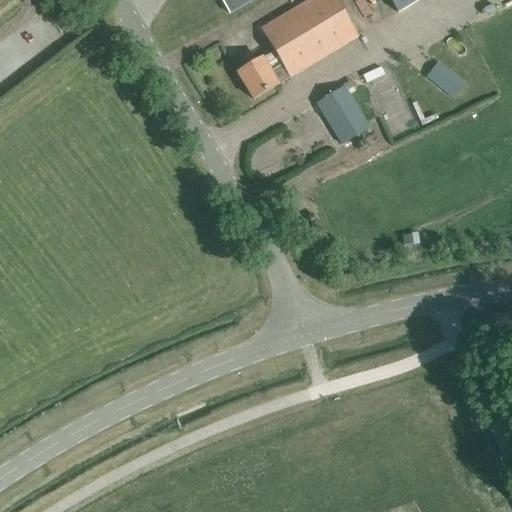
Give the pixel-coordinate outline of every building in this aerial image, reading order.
[(220,0),(228,13),(249,0),(220,0)] [(260,30),(274,52),(262,59),(261,59),(237,73),(253,100),(270,89),(357,39),(334,0),(311,0),(278,20),(260,30)] [(354,0),(373,30),(399,14),(390,0),(354,0)] [(390,0),(399,14),(422,0),(390,0)] [(453,74),(441,90),(453,100),(466,85),(453,74)] [(316,104),(341,145),(369,128),(344,87),(316,104)]
